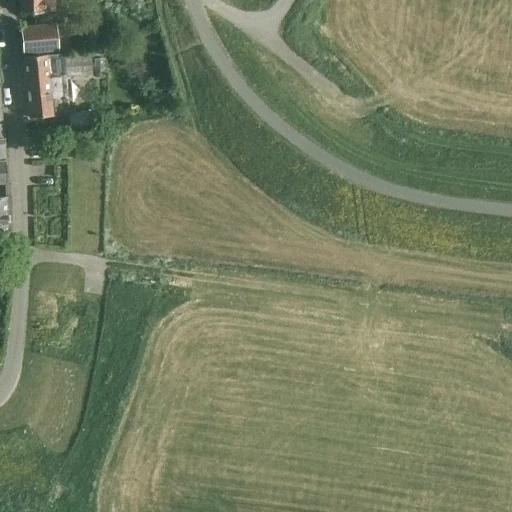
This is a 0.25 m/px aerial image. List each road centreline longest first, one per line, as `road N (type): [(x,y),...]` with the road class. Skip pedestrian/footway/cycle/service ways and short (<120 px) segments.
road 1 (unclassified): [(0,393),(15,354),(23,259),(6,0)]
road 2 (track): [(338,92),(423,141),(511,150)]
